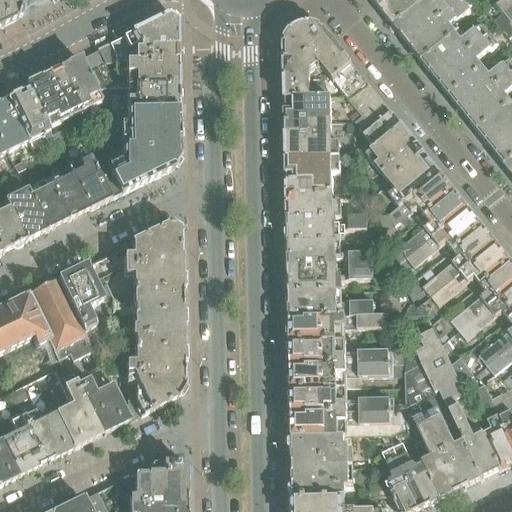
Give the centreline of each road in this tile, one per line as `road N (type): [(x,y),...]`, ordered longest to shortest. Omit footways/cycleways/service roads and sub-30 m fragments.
road 1 (tertiary): [(260,511),(250,8)]
road 2 (residential): [(330,0),(511,220)]
road 3 (residential): [(212,191),(189,193),(0,286)]
road 4 (tertiary): [(212,191),(214,422)]
road 5 (residential): [(15,511),(196,423),(214,422)]
road 6 (tertiary): [(222,4),(210,100),(212,191)]
road 7 (residential): [(0,64),(138,0)]
